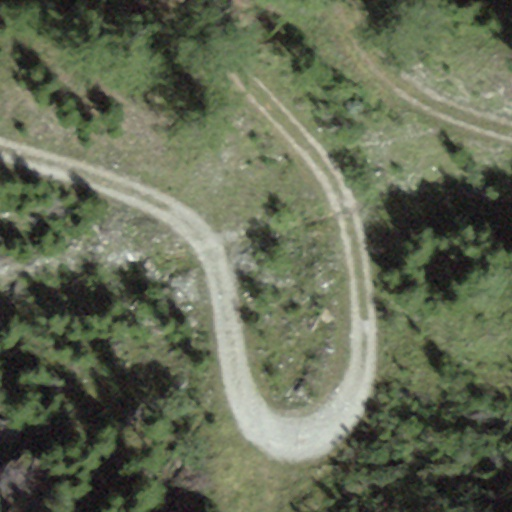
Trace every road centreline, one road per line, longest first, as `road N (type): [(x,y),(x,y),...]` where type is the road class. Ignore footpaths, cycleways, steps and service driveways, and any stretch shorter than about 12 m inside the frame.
road 1 (track): [(0,136),(195,217),(243,366),(301,428),(361,386),(367,253),(201,0)]
road 2 (track): [(333,0),(402,95),(511,124)]
